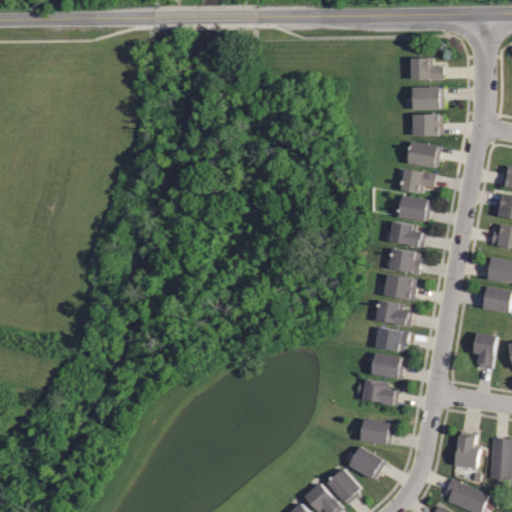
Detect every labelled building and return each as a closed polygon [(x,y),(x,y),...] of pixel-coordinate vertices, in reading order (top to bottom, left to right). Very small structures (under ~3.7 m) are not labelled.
[(435,65),(444,64),(445,78),(412,78),(412,57),(435,57),(435,65)] [(445,86),(445,107),(414,107),(414,86),(445,86)] [(445,133),(414,133),(414,113),(444,112),(445,133)] [(444,145),(440,166),(411,161),(415,140),(444,145)] [(407,167),(438,172),(436,186),(426,185),(425,191),(404,188),(407,167)] [(402,215),(431,220),(434,204),(430,203),(431,198),(406,193),(402,215)] [(511,194),(511,216),(499,214),(502,193),(511,194)] [(393,240),(426,246),(429,231),(418,229),(419,224),(397,220),(393,240)] [(511,225),(511,246),(493,243),(496,229),(501,230),(502,223),(511,225)] [(396,247),(427,252),(424,266),(414,265),(413,271),(392,268),(396,247)] [(511,258),(511,280),(489,277),(492,256),(511,258)] [(388,294),(417,299),(420,283),(416,283),(417,277),(391,273),(388,294)] [(511,301),(511,309),(482,304),(484,288),(487,288),(488,283),(511,286),(511,301)] [(379,319),(412,325),(415,310),(404,308),(405,302),(383,298),(379,319)] [(379,347),(408,352),(411,336),(407,335),(408,329),(382,325),(379,347)] [(497,333),(491,367),(477,364),(479,351),(473,350),(477,330),(497,333)] [(374,373),(404,378),(406,362),(403,361),(404,356),(378,351),(374,373)] [(366,398),(399,404),(402,389),(391,387),(392,381),(369,377),(366,398)] [(363,438),(393,443),(395,427),(392,427),(393,421),(367,416),(363,438)] [(479,443),(476,466),(454,462),(457,444),(456,444),(458,433),(460,433),(460,430),(475,433),(474,442),(479,443)] [(493,436),(511,437),(511,478),(491,477),(493,436)] [(362,444),(387,460),(376,478),(351,462),(362,444)] [(329,480),(345,466),(362,486),(358,490),(360,492),(349,503),(329,480)] [(488,493),(480,511),(477,511),(448,499),(451,493),(445,491),(451,478),(488,493)] [(321,480),(344,506),(336,511),(330,511),(326,507),(321,511),(306,493),(321,480)] [(287,511),(301,499),(312,511),(287,511)]
